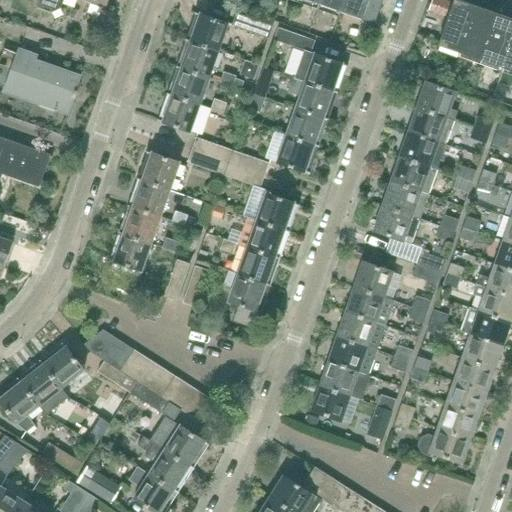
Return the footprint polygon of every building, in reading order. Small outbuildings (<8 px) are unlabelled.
[(34,0),(61,9),(63,0),(90,0),(105,5),(106,0),(34,0)] [(320,0),(319,5),(340,13),(344,0),(320,0)] [(344,0),(340,13),(362,20),(369,0),(344,0)] [(454,0),(453,2),(446,0),(431,0),(428,11),(448,18),(438,47),(460,54),(476,7),(454,0)] [(476,7),(460,54),(481,62),(498,15),(476,7)] [(200,15),(194,13),(194,14),(195,14),(190,28),(195,30),(191,41),(190,42),(218,52),(227,24),(200,15)] [(268,39),(272,27),(236,14),(231,26),(268,39)] [(511,19),(498,15),(481,62),(503,69),(511,42),(511,19)] [(311,54),(315,42),(278,29),(274,41),(311,54)] [(190,42),(191,41),(185,39),(185,41),(186,41),(181,55),(185,57),(181,68),(181,69),(209,79),(218,52),(190,42)] [(511,42),(503,69),(511,72),(511,42)] [(75,98),(77,92),(75,91),(79,82),(51,72),(53,67),(35,61),(37,56),(19,50),(4,91),(67,114),(73,97),(75,98)] [(342,65),(342,64),(314,55),(305,82),(332,92),(338,94),(338,93),(337,93),(342,78),(338,77),(341,66),(347,68),(347,67),(342,65)] [(181,69),(181,68),(176,66),(176,67),(175,68),(176,68),(171,82),(176,84),(172,95),(172,96),(199,105),(209,79),(181,69)] [(263,98),(272,71),(263,67),(253,94),(263,98)] [(220,82),(232,87),(236,77),(223,72),(220,82)] [(332,92),(305,82),(293,78),(288,91),(300,95),(295,109),(323,119),(328,121),(329,120),(328,120),(333,105),(328,104),(332,92)] [(450,110),(456,93),(425,83),(425,84),(416,108),(454,121),(458,112),(450,110)] [(172,96),(172,95),(166,93),(166,94),(167,95),(162,109),(167,111),(163,122),(157,120),(157,121),(162,123),(190,133),(199,105),(172,96)] [(210,109),(223,114),(226,104),(214,99),(210,109)] [(281,116),(284,105),(272,101),(268,111),(281,116)] [(446,146),(454,121),(416,108),(408,133),(446,146)] [(323,119),(295,109),(286,136),(314,145),(314,146),(319,148),(320,147),(318,146),(323,132),(319,131),(323,119)] [(474,128),(489,133),(493,122),(478,117),(474,128)] [(495,134),(509,139),(511,129),(511,128),(499,124),(495,134)] [(485,144),(489,133),(474,128),(470,139),(485,144)] [(437,171),(446,146),(408,133),(399,158),(437,171)] [(505,149),(509,139),(495,134),(491,144),(505,149)] [(314,146),(314,145),(286,136),(276,164),(304,173),(310,175),(310,173),(309,173),(314,159),(310,158),(314,146)] [(228,163),(232,151),(195,138),(191,151),(228,163)] [(52,159),(52,157),(0,139),(0,175),(1,173),(42,187),(42,186),(39,184),(48,157),(52,159)] [(224,176),(228,163),(191,151),(187,163),(224,176)] [(264,176),(269,164),(232,151),(228,163),(264,176)] [(152,153),(151,154),(146,152),(146,153),(147,153),(142,167),(146,169),(142,180),(142,181),(170,191),(179,163),(152,153)] [(429,195),(437,171),(399,158),(391,182),(429,195)] [(260,189),(264,176),(228,163),(224,176),(260,189)] [(457,178),(472,183),(476,172),(461,166),(457,178)] [(479,181),(493,185),(496,175),(482,170),(479,181)] [(142,181),(142,180),(137,178),(136,180),(137,180),(132,194),(137,196),(133,207),(133,208),(160,218),(170,191),(142,181)] [(468,194),(472,183),(457,178),(453,189),(468,194)] [(489,196),(493,185),(479,181),(475,191),(489,196)] [(420,220),(429,195),(391,182),(382,207),(420,220)] [(299,206),(294,204),(294,203),(266,194),(262,205),(249,201),(244,217),(247,218),(284,231),(289,233),(290,232),(289,232),(294,217),(289,216),(293,205),(299,207),(299,206)] [(133,208),(133,207),(127,205),(127,207),(128,207),(123,221),(127,223),(123,234),(123,235),(151,245),(160,218),(133,208)] [(224,220),(227,212),(224,212),(225,210),(213,206),(210,216),(221,220),(221,218),(224,220)] [(411,245),(420,220),(382,207),(374,231),(373,231),(373,232),(411,245)] [(184,226),(188,216),(175,211),(171,222),(184,226)] [(439,227),(455,232),(458,221),(443,216),(439,227)] [(463,228),(476,232),(480,222),(466,217),(463,228)] [(280,260),(280,259),(279,259),(284,244),(280,243),(284,231),(247,218),(238,245),(247,248),(275,258),(274,258),(280,260)] [(511,244),(511,218),(510,218),(502,241),(511,244)] [(451,243),(455,232),(439,227),(436,238),(451,243)] [(473,243),(476,232),(463,228),(459,238),(473,243)] [(123,235),(123,234),(118,232),(118,233),(118,234),(113,248),(118,250),(114,261),(109,259),(108,260),(114,262),(141,272),(151,245),(123,235)] [(0,266),(4,268),(13,243),(0,238),(0,266)] [(174,253),(178,243),(165,238),(162,248),(174,253)] [(232,255),(236,244),(223,240),(220,250),(232,255)] [(511,271),(511,244),(502,241),(494,265),(511,271)] [(274,258),(275,258),(247,248),(238,275),(265,284),(265,285),(271,287),(271,286),(270,285),(275,271),(271,269),(274,258)] [(416,264),(440,273),(445,260),(420,251),(416,264)] [(177,302),(189,265),(177,261),(164,297),(177,302)] [(401,276),(390,272),(362,262),(362,263),(354,288),(392,301),(401,276)] [(436,285),(440,273),(416,264),(412,277),(436,285)] [(446,274),(460,279),(464,269),(450,264),(446,274)] [(511,297),(511,271),(494,265),(489,278),(480,275),(476,285),(511,297)] [(195,308),(207,271),(195,267),(182,303),(195,308)] [(265,284),(238,275),(228,272),(223,286),(233,289),(228,302),(239,306),(234,321),(250,327),(256,312),(261,313),(262,312),(261,312),(266,298),(261,297),(265,285),(265,284)] [(456,290),(460,279),(446,274),(443,285),(456,290)] [(511,323),(511,319),(511,297),(476,285),(473,294),(482,298),(478,312),(511,323)] [(394,302),(392,301),(354,288),(345,313),(385,327),(394,302)] [(411,308),(426,313),(430,302),(415,297),(411,308)] [(422,324),(426,313),(411,308),(407,319),(422,324)] [(511,323),(478,312),(469,308),(461,332),(470,335),(503,346),(511,323)] [(430,321),(444,326),(447,316),(434,311),(430,321)] [(377,351),(385,327),(345,313),(337,337),(377,351)] [(440,336),(444,326),(430,321),(426,332),(440,336)] [(100,358),(113,337),(103,330),(84,345),(91,353),(100,358)] [(494,370),(503,346),(470,335),(461,358),(494,370)] [(110,365),(124,344),(113,337),(100,358),(104,361),(110,365)] [(368,376),(377,351),(337,337),(328,362),(359,373),(368,376)] [(66,348),(65,348),(62,343),(61,344),(62,345),(50,354),(53,358),(43,365),(40,361),(39,361),(61,388),(84,370),(66,348)] [(120,372),(134,350),(124,344),(110,365),(120,372)] [(394,357),(409,363),(413,351),(398,346),(394,357)] [(130,378),(144,357),(134,350),(120,372),(130,378)] [(141,385),(154,363),(144,357),(130,378),(137,382),(141,385)] [(405,374),(409,363),(394,357),(390,368),(405,374)] [(414,368),(427,373),(431,362),(417,358),(414,368)] [(486,393),(494,370),(461,358),(453,382),(486,393)] [(39,406),(61,388),(39,361),(40,362),(28,372),(31,375),(21,383),(18,378),(17,379),(18,380),(39,406)] [(130,393),(137,382),(130,378),(120,372),(110,365),(104,361),(97,372),(130,393)] [(350,398),(359,373),(328,362),(319,387),(350,398)] [(151,391),(164,370),(154,363),(141,385),(151,391)] [(424,383),(427,373),(414,368),(410,379),(424,383)] [(161,398),(175,377),(164,370),(151,391),(161,398)] [(171,404),(185,383),(175,377),(161,398),(170,404),(171,404)] [(27,416),(39,406),(18,380),(5,389),(8,393),(0,399),(0,404),(16,424),(26,433),(35,426),(27,416)] [(137,382),(130,393),(162,414),(163,414),(170,404),(161,398),(151,391),(141,385),(137,382)] [(478,417),(486,393),(453,382),(445,405),(478,417)] [(182,411),(195,390),(185,383),(171,404),(182,411)] [(341,422),(350,398),(319,387),(311,411),(311,410),(310,411),(341,422)] [(192,417),(205,396),(195,390),(182,411),(192,417)] [(381,395),(377,407),(392,412),(396,401),(381,395)] [(202,424),(216,403),(205,396),(192,417),(202,424)] [(407,430),(415,409),(401,405),(394,425),(407,430)] [(470,440),(478,417),(445,405),(437,429),(470,440)] [(382,441),(392,412),(377,407),(367,435),(382,441)] [(61,425),(67,416),(55,409),(50,418),(61,425)] [(205,442),(163,414),(162,414),(153,427),(172,439),(165,451),(189,467),(194,470),(194,469),(202,456),(198,453),(204,443),(209,447),(210,445),(204,442),(205,442)] [(462,464),(470,440),(437,429),(434,438),(427,436),(421,439),(418,446),(421,453),(429,456),(430,453),(462,464)] [(0,464),(17,444),(5,436),(0,441),(0,464)] [(189,467),(165,451),(155,444),(143,437),(137,446),(148,453),(139,468),(149,475),(174,491),(178,494),(179,493),(178,493),(187,480),(183,477),(189,467)] [(75,475),(82,463),(49,443),(42,454),(75,475)] [(17,444),(0,464),(0,470),(6,476),(28,451),(17,444)] [(302,477),(307,480),(315,468),(310,465),(302,477)] [(112,505),(122,489),(95,473),(86,467),(76,483),(95,494),(112,505)] [(174,491),(149,475),(139,468),(130,481),(141,488),(133,499),(153,511),(166,511),(171,504),(167,501),(174,491)] [(312,494),(325,474),(315,468),(307,480),(302,488),(312,494)] [(307,480),(302,477),(291,469),(285,477),(283,476),(283,477),(283,478),(271,497),(270,496),(269,497),(292,511),(313,511),(322,501),(312,494),(302,488),(307,480)] [(322,501),(335,481),(325,474),(312,494),(322,501)] [(332,507),(345,487),(335,481),(322,501),(332,507)] [(71,485),(72,484),(68,482),(63,489),(70,494),(59,511),(60,511),(75,511),(86,495),(71,485)] [(0,511),(20,511),(26,504),(0,488),(0,487),(0,511)] [(339,511),(342,511),(355,493),(345,487),(332,507),(339,511)] [(356,511),(365,500),(355,493),(342,511),(356,511)] [(90,511),(97,502),(86,495),(75,511),(90,511)] [(292,511),(269,497),(270,498),(261,511),(292,511)] [(378,511),(380,509),(369,503),(363,511),(378,511)]
